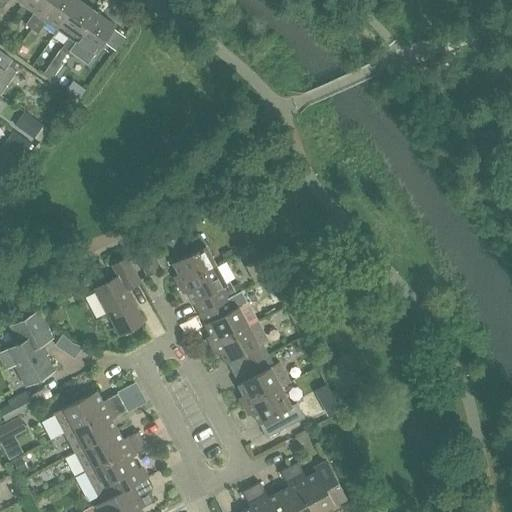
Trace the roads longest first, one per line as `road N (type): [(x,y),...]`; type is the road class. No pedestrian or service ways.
road 1 (residential): [(192,482),(237,457),(177,345)]
road 2 (residential): [(192,482),(133,370),(177,345)]
